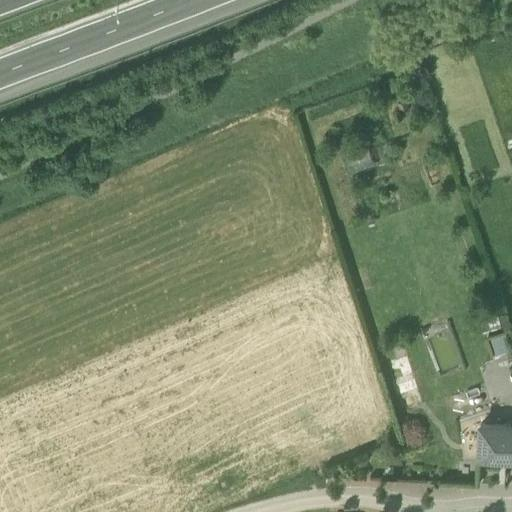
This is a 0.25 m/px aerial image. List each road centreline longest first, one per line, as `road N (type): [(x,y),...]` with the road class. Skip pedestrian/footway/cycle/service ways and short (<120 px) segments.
road 1 (unclassified): [(429,504),(366,488),(244,511)]
road 2 (motorway): [(0,55),(144,0)]
